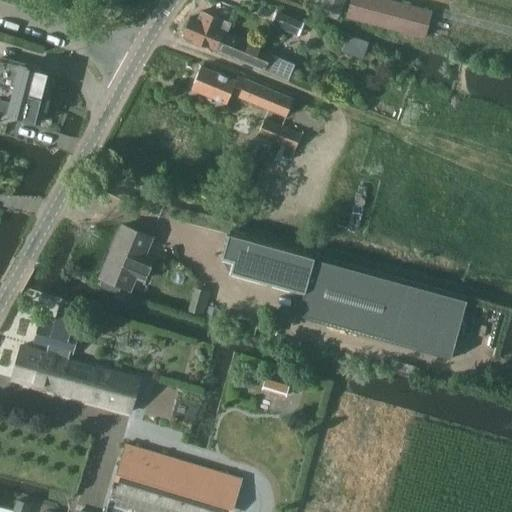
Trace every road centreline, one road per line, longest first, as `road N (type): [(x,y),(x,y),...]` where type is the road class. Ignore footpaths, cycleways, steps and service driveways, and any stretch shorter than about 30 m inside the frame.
road 1 (track): [(291,215),(337,111),(151,32)]
road 2 (tertiary): [(0,309),(136,58)]
road 3 (track): [(511,164),(337,111)]
road 4 (unclassified): [(136,58),(0,18)]
